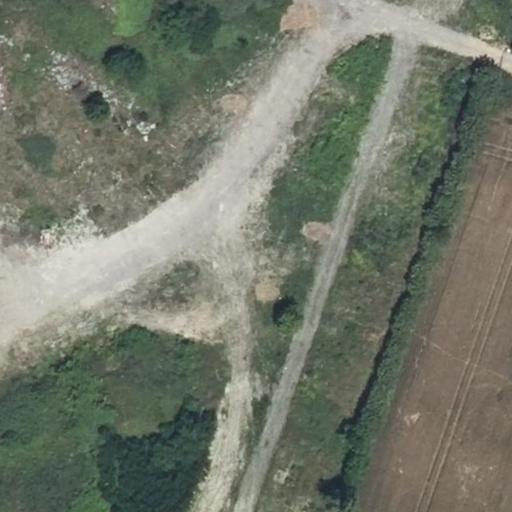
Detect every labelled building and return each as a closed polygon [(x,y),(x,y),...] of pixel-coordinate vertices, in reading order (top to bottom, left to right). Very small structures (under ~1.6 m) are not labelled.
[(66,0),(113,29),(133,0),(66,0)] [(400,121),(426,129),(435,103),(423,98),(429,81),(415,76),(400,121)] [(379,158),(367,192),(412,208),(422,173),(379,158)] [(301,389),(293,411),(307,416),(305,421),(321,426),(330,398),(301,389)] [(266,484),(256,511),(290,511),(297,495),(286,488),(292,472),(276,465),(270,482),(266,484)]
